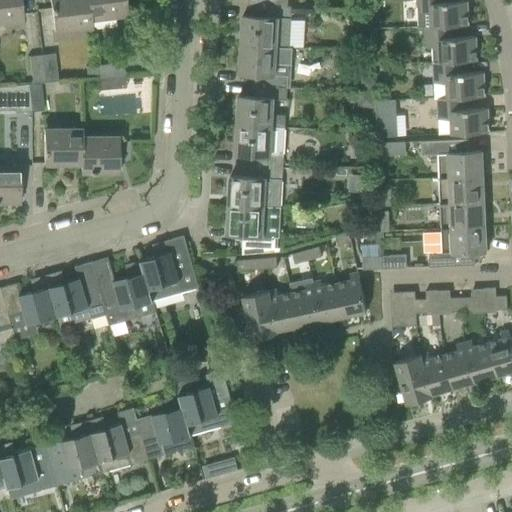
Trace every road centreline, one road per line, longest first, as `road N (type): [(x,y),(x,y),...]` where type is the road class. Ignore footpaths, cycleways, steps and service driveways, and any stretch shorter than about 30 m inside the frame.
road 1 (residential): [(0,260),(152,215),(163,204),(182,0)]
road 2 (residential): [(361,491),(316,468),(164,511)]
road 3 (secondary): [(361,491),(511,449)]
road 4 (unclassified): [(395,511),(511,478)]
